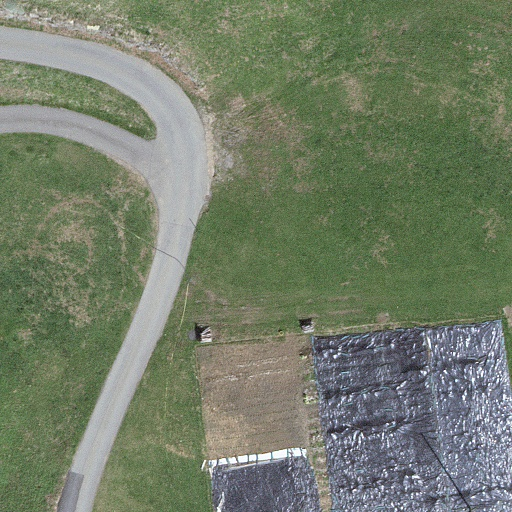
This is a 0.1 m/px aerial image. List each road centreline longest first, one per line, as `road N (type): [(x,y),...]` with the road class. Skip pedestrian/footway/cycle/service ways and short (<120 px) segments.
road 1 (unclassified): [(0,44),(98,61),(162,94),(180,129),(188,179),(149,318),(66,511)]
road 2 (track): [(0,117),(47,114),(188,179)]
